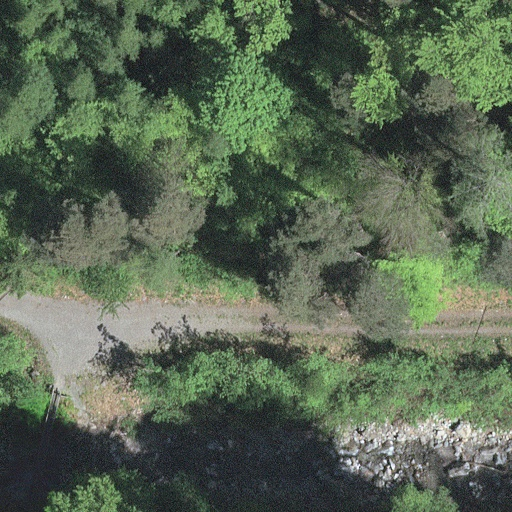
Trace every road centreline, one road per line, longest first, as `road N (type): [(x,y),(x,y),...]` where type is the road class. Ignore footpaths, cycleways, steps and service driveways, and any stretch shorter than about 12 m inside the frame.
road 1 (track): [(511,311),(63,314)]
road 2 (track): [(29,492),(63,314)]
